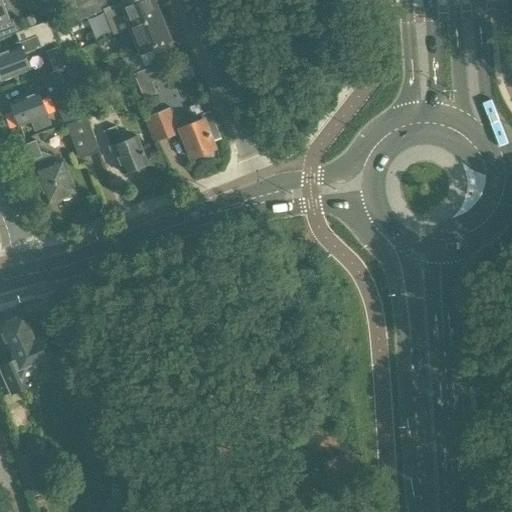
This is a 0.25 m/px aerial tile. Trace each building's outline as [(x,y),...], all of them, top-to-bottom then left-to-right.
[(0,0),(0,38),(23,30),(19,17),(8,20),(0,0)] [(76,7),(72,9),(77,20),(102,9),(112,35),(129,28),(161,15),(154,0),(93,0),(76,7)] [(129,28),(139,54),(159,45),(171,40),(161,15),(129,28)] [(6,51),(0,53),(0,78),(1,80),(29,69),(23,54),(55,41),(47,21),(16,34),(19,43),(4,48),(6,51)] [(142,66),(137,54),(110,66),(115,77),(142,66)] [(22,97),(9,102),(18,126),(32,121),(34,128),(38,129),(46,126),(48,123),(45,116),(47,115),(40,98),(57,92),(54,82),(37,89),(36,88),(21,94),(22,97)] [(55,102),(63,124),(85,116),(78,94),(55,102)] [(159,112),(146,117),(155,141),(179,131),(190,158),(200,154),(207,155),(212,150),(215,148),(211,140),(220,137),(210,113),(201,116),(202,119),(187,125),(183,114),(174,118),(173,114),(161,118),(159,112)] [(98,151),(86,117),(85,116),(63,124),(63,125),(67,124),(79,158),(98,151)] [(115,127),(103,131),(109,147),(108,147),(113,159),(117,158),(123,174),(134,169),(137,171),(143,169),(143,166),(147,165),(136,136),(120,142),(115,127)] [(35,141),(23,146),(33,172),(40,189),(42,188),(48,202),(61,197),(62,200),(67,199),(72,196),(71,194),(74,192),(62,161),(60,162),(49,155),(39,152),(35,141)] [(24,314),(0,323),(0,330),(12,362),(0,367),(0,371),(10,393),(29,385),(22,368),(57,353),(49,333),(34,339),(24,314)] [(97,322),(81,328),(85,339),(101,333),(97,322)] [(31,453),(16,458),(22,477),(37,472),(31,453)] [(37,472),(22,477),(26,492),(41,487),(37,472)]
